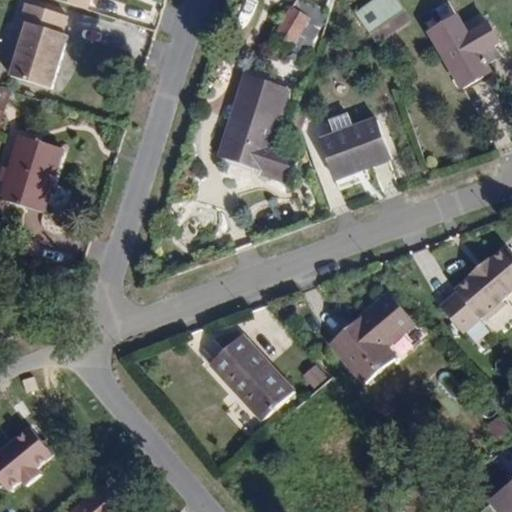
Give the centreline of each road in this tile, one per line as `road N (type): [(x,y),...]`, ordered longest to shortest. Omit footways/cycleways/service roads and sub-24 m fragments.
road 1 (residential): [(511,181),(107,329)]
road 2 (residential): [(107,329),(111,281),(198,0)]
road 3 (residential): [(212,511),(104,384),(83,340)]
